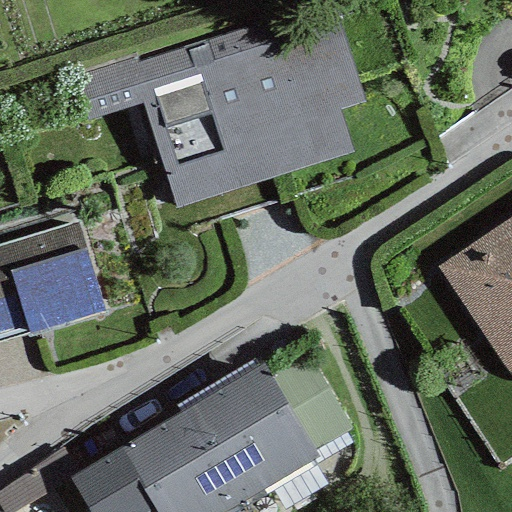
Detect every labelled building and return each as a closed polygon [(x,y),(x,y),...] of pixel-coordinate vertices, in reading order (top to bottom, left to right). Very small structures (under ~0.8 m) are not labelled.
[(134,58),(73,76),(87,121),(142,105),(174,209),(353,155),(339,109),(365,102),(335,4),(136,64),(134,58)] [(511,214),(435,266),(511,376),(511,377),(511,214)] [(104,313),(76,221),(0,244),(0,335),(25,328),(28,336),(104,313)] [(310,356),(273,377),(315,449),(351,428),(310,356)] [(70,478),(90,511),(141,511),(153,505),(157,511),(230,511),(321,458),(315,449),(273,377),(263,362),(76,474),(70,478)] [(17,511),(70,478),(76,474),(62,446),(0,492),(0,507),(2,511),(17,511)]
